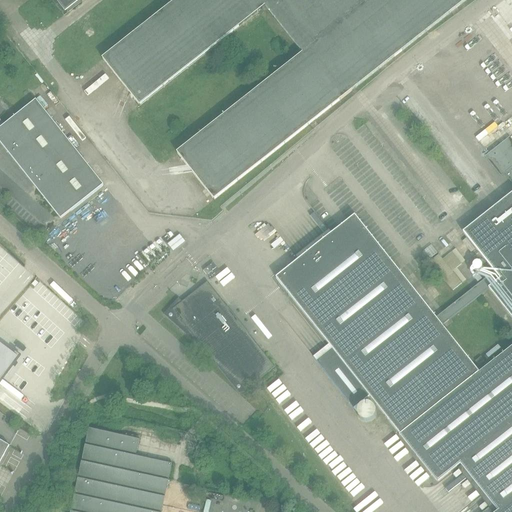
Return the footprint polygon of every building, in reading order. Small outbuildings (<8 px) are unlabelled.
[(55,0),(65,12),(79,0),(55,0)] [(176,0),(102,59),(139,106),(265,7),(302,54),(176,153),(214,200),(368,79),(466,0),(176,0)] [(31,183),(60,220),(103,186),(36,100),(0,128),(0,141),(32,182),(31,183)] [(511,193),(463,233),(484,259),(495,274),(473,291),(445,313),(436,320),(354,216),(276,279),(331,348),(329,349),(329,350),(316,360),(315,360),(354,409),(369,397),(388,421),(400,436),(437,483),(456,468),(460,464),(497,511),(511,511),(511,172),(510,170),(511,168),(511,140),(509,138),(489,154),(485,157),(501,177),(505,174),(511,183),(511,193)] [(59,241),(105,298),(129,279),(106,250),(116,243),(123,252),(143,237),(112,198),(92,214),(112,238),(102,246),(83,221),(59,241)] [(179,237),(170,244),(174,249),(183,242),(179,237)] [(207,282),(182,302),(172,310),(179,319),(179,320),(179,321),(179,322),(179,323),(180,323),(181,324),(182,324),(183,323),(199,344),(205,351),(211,357),(214,360),(247,389),(275,367),(207,282)] [(0,383),(18,359),(14,355),(0,344),(0,383)] [(70,511),(161,511),(172,464),(136,456),(139,439),(111,432),(111,431),(108,430),(107,432),(89,428),(70,511)] [(0,466),(1,467),(11,449),(9,447),(10,447),(1,442),(0,441),(0,466)]
